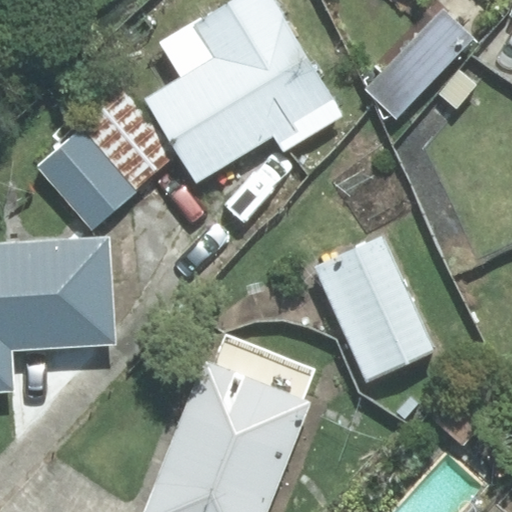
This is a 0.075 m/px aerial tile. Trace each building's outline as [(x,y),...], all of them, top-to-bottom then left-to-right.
[(216,0),(190,15),(215,60),(146,98),(192,183),(331,108),(284,22),(272,0),(216,0)] [(511,0),(492,0),(509,13),(511,10),(511,0)] [(396,119),(475,37),(444,7),(365,89),(396,119)] [(174,151),(122,95),(34,175),(87,232),(174,151)] [(433,354),(381,233),(311,263),(363,385),(433,354)] [(114,239),(0,243),(0,395),(15,395),(13,352),(118,348),(114,239)] [(267,511),(321,370),(212,329),(143,511),(267,511)] [(460,386),(430,418),(462,448),(492,416),(460,386)]
